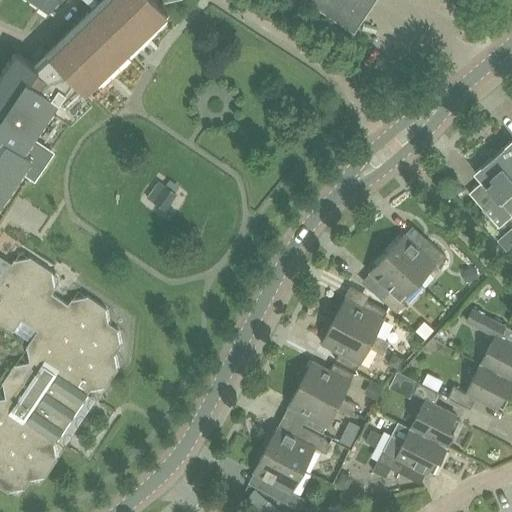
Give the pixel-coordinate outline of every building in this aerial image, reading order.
[(23,151),(51,109),(57,113),(80,88),(84,93),(97,80),(93,76),(109,60),(113,65),(138,42),(134,37),(150,22),(154,26),(167,14),(153,0),(109,0),(98,11),(95,11),(85,21),(85,24),(58,50),(55,50),(51,53),(47,49),(33,63),(37,67),(16,53),(0,76),(0,485),(8,491),(23,488),(30,479),(44,477),(57,457),(53,443),(89,390),(104,387),(117,368),(114,354),(120,344),(117,329),(107,322),(105,308),(28,256),(13,259),(0,250),(0,201),(31,156),(23,151)] [(31,0),(38,4),(40,13),(45,16),(55,0),(31,0)] [(306,0),(349,26),(364,0),(306,0)] [(511,143),(510,142),(493,157),(511,179),(511,143)] [(481,183),(469,193),(498,228),(510,216),(508,214),(511,210),(511,202),(506,196),(511,190),(511,179),(493,157),(473,173),(481,183)] [(158,182),(146,198),(164,211),(176,195),(174,193),(164,186),(158,182)] [(486,222),(481,215),(477,218),(483,225),(486,222)] [(402,234),(385,253),(417,282),(427,271),(434,278),(441,270),(437,267),(445,257),(426,239),(418,248),(402,234)] [(368,271),(369,273),(384,286),(376,294),(396,313),(403,304),(400,301),(417,282),(385,253),(368,271)] [(464,282),(477,278),(474,268),(461,271),(464,282)] [(344,298),(332,320),(385,348),(388,343),(373,335),(386,311),(365,300),(362,307),(344,298)] [(471,310),(466,321),(494,335),(480,363),(511,379),(511,344),(499,338),(505,327),(471,310)] [(332,320),(320,343),(338,352),(334,359),(354,370),(367,346),(382,354),(385,348),(332,320)] [(415,330),(425,339),(433,330),(423,321),(415,330)] [(402,342),(396,353),(407,358),(412,347),(402,342)] [(397,368),(402,358),(392,353),(387,363),(397,368)] [(311,360),(299,382),(352,410),(355,405),(340,397),(352,374),(332,363),(328,370),(311,360)] [(511,379),(480,363),(465,393),(452,386),(447,397),(467,407),(472,396),(489,405),(490,401),(502,407),(511,387),(511,379)] [(432,370),(428,379),(444,387),(448,378),(432,370)] [(390,388),(397,392),(405,376),(398,372),(390,388)] [(409,427),(446,446),(460,418),(432,403),(437,392),(417,381),(412,393),(424,399),(409,427)] [(299,382),(287,405),(304,414),(301,421),(322,432),(334,409),(348,417),(352,410),(299,382)] [(369,383),(364,393),(375,399),(380,388),(369,383)] [(275,426),(264,447),(302,469),(314,447),(325,453),(329,447),(323,439),(300,425),(294,437),(275,426)] [(376,428),(364,452),(377,459),(371,471),(385,478),(390,468),(419,483),(425,472),(431,476),(446,446),(409,427),(402,441),(390,435),(376,428)] [(254,473),(249,483),(288,505),(297,509),(302,508),(305,499),(294,494),(290,491),(302,469),(264,447),(251,471),(254,473)] [(352,477),(341,471),(336,482),(347,488),(352,477)] [(339,503),(342,508),(355,504),(355,497),(343,490),(339,494),(339,503)]
